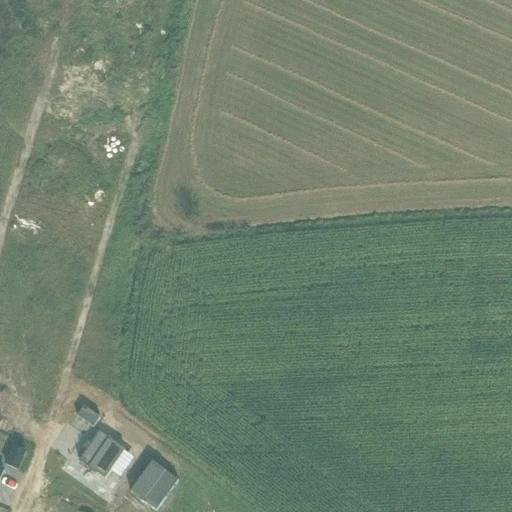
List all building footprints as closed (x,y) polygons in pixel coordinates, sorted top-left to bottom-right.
[(46,0),(5,0),(23,35),(55,19),(46,0)] [(99,85),(85,53),(62,63),(75,95),(99,85)] [(98,168),(110,161),(93,127),(80,134),(98,168)] [(66,133),(45,145),(61,170),(82,157),(66,133)] [(60,346),(45,324),(36,329),(29,318),(14,329),(37,362),(60,346)] [(0,334),(0,363),(2,369),(0,370),(0,381),(1,384),(28,373),(11,330),(0,334)] [(109,384),(109,355),(81,354),(80,383),(109,384)] [(84,409),(78,418),(94,430),(100,420),(84,409)] [(100,434),(80,463),(89,470),(88,470),(96,476),(97,475),(105,481),(110,473),(124,454),(126,452),(100,434)] [(13,448),(5,468),(19,473),(27,453),(13,448)] [(79,511),(69,491),(43,504),(47,511),(79,511)]
